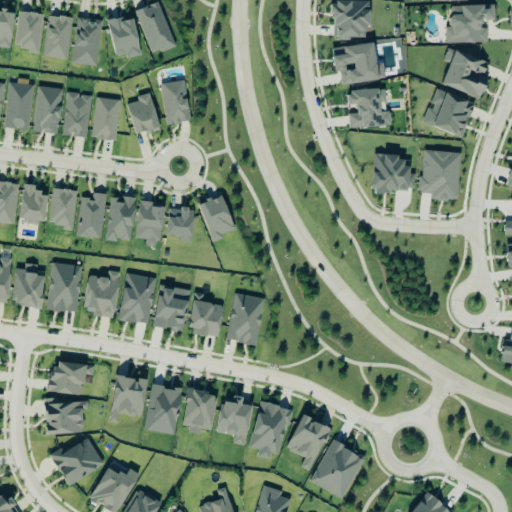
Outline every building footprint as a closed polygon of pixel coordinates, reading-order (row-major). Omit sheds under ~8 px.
[(363,40),(363,27),(367,27),(367,2),(330,2),(330,41),(363,40)] [(156,4),(133,12),(150,56),(173,47),(156,4)] [(485,44),(484,25),(492,25),(492,6),(447,7),(448,27),(443,28),(443,45),(485,44)] [(0,12),(0,49),(9,50),(10,13),(0,12)] [(41,15),(16,13),(13,50),(37,53),(41,15)] [(70,20),(46,16),(40,58),(65,61),(70,20)] [(130,18),(105,23),(112,59),(123,56),(124,59),(138,57),(130,18)] [(99,22),(75,19),(69,65),(94,68),(99,22)] [(381,65),(373,66),(371,45),(328,50),(331,72),(337,72),(339,86),(383,81),(381,65)] [(477,101),(485,80),(480,78),(485,63),(446,49),(441,62),(447,65),(439,87),(477,101)] [(189,123),(181,81),(157,85),(165,127),(189,123)] [(1,129),(26,132),(31,86),(6,84),(1,129)] [(30,133),(55,136),(60,90),(36,87),(30,133)] [(380,91),(343,93),(344,107),(353,106),(354,114),(346,115),(347,130),(389,127),(388,113),(382,113),(380,91)] [(420,125),(459,139),(471,104),(434,91),(427,109),(426,109),(420,125)] [(59,137),(68,138),(68,137),(84,139),(89,97),(65,94),(59,137)] [(124,105),(132,135),(156,129),(147,94),(134,98),(135,102),(124,105)] [(88,140),(113,143),(118,102),(94,98),(88,140)] [(455,203),(458,154),(419,152),(417,194),(429,195),(429,201),(455,203)] [(370,158),(371,194),(406,193),(405,168),(401,168),(401,157),(370,158)] [(16,185),(0,183),(0,224),(11,226),(16,185)] [(44,197),(36,197),(36,187),(20,186),(17,222),(41,224),(44,197)] [(75,193),(51,189),(45,226),(69,230),(75,193)] [(90,200),(78,199),(74,237),(98,240),(104,196),(91,194),(90,200)] [(196,204),(207,241),(231,234),(220,196),(196,204)] [(104,240),(128,243),(132,200),(121,198),(120,200),(107,199),(104,240)] [(511,199),(511,200),(511,215),(511,214),(511,222),(502,222),(501,237),(511,236),(511,199)] [(161,204),(137,202),(133,240),(144,241),(144,247),(157,248),(161,204)] [(190,210),(165,209),(164,237),(177,237),(177,243),(189,243),(190,210)] [(511,281),(511,243),(503,244),(505,269),(510,268),(511,281)] [(8,256),(0,255),(0,303),(4,304),(8,256)] [(73,314),(80,267),(50,263),(43,310),(73,314)] [(12,269),(8,305),(38,308),(41,274),(33,273),(34,266),(22,264),(22,270),(12,269)] [(80,310),(90,311),(90,317),(110,319),(117,273),(106,271),(105,279),(85,276),(80,310)] [(153,279),(123,274),(115,321),(146,326),(153,279)] [(186,291),(156,286),(150,328),(180,332),(186,291)] [(214,339),(220,306),(200,302),(201,295),(192,293),(185,334),(214,339)] [(262,300),(232,294),(223,341),(253,347),(262,300)] [(511,365),(511,328),(509,329),(508,341),(500,340),(498,364),(511,365)] [(47,393),(79,396),(81,375),(90,376),(91,366),(50,362),(47,393)] [(143,380),(112,377),(107,423),(115,423),(116,414),(139,417),(143,380)] [(179,391),(150,385),(141,430),(170,435),(179,391)] [(214,395),(184,390),(178,426),(187,427),(185,434),(198,436),(199,430),(208,431),(214,395)] [(242,446),(248,406),(238,405),(239,398),(229,396),(228,404),(217,402),(212,433),(232,436),(231,444),(242,446)] [(80,434),(80,411),(86,410),(85,400),(42,402),(43,435),(80,434)] [(288,410),(256,403),(246,449),(256,451),(255,456),(276,461),(288,410)] [(309,472),(325,427),(296,417),(284,451),(302,457),(298,468),(309,472)] [(48,454),(62,485),(100,468),(87,439),(60,451),(59,449),(48,454)] [(106,511),(114,511),(136,475),(126,469),(123,474),(106,465),(86,500),(106,511)] [(198,511),(229,511),(224,488),(214,491),(217,501),(197,506),(198,511)] [(153,511),(159,504),(136,489),(120,511),(153,511)] [(284,511),(288,500),(259,491),(252,511),(284,511)] [(447,511),(424,493),(408,511),(447,511)] [(0,511),(7,511),(6,510),(11,506),(3,495),(0,497),(0,511)]
